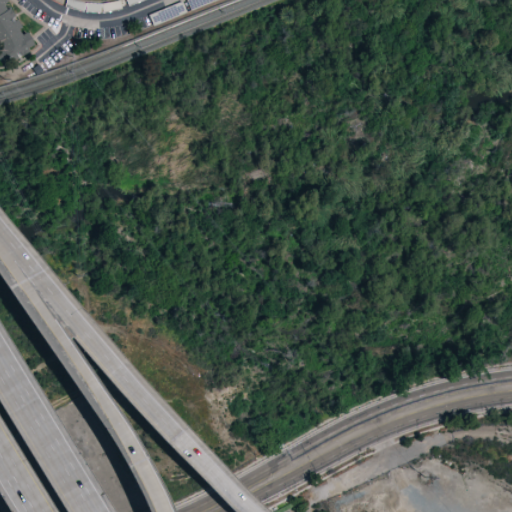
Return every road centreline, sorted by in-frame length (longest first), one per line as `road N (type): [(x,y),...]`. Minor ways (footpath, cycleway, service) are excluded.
road 1 (motorway): [(245,511),(16,265)]
road 2 (secondary): [(205,511),(388,416),(511,385)]
road 3 (motorway): [(158,511),(125,440),(16,265)]
road 4 (motorway): [(92,511),(0,360)]
